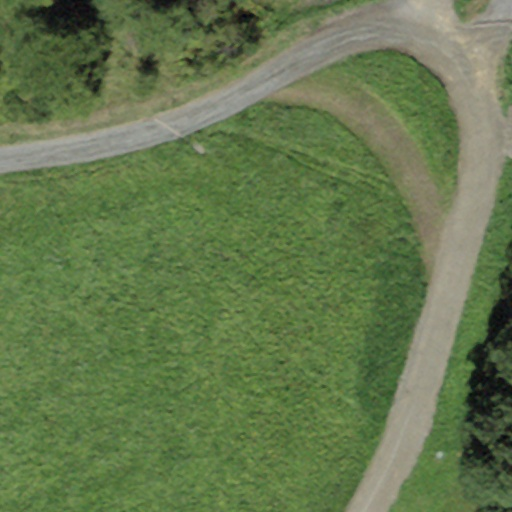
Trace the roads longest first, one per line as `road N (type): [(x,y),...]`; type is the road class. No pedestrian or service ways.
road 1 (track): [(456,62),(441,31),(423,17),(383,18),(325,42),(222,104),(152,129),(0,155)]
road 2 (track): [(355,511),(406,409),(444,266),(477,209),(487,138),(456,62)]
